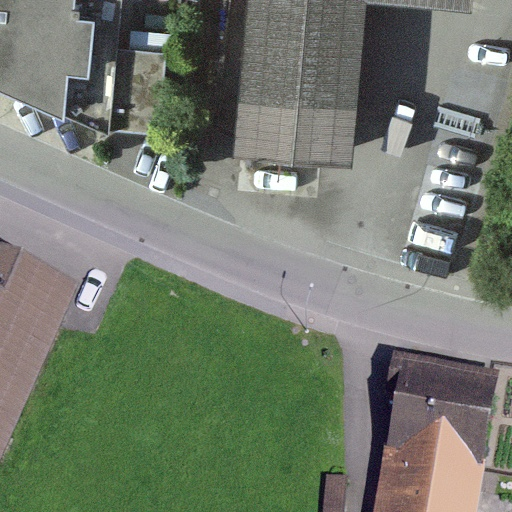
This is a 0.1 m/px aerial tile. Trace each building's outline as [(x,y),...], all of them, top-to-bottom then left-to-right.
[(0,0),(0,77),(106,123),(116,41),(120,0),(0,0)] [(239,0),(228,146),(358,157),(371,0),(443,0),(476,3),(475,0),(239,0)] [(168,47),(116,41),(106,123),(159,129),(168,47)] [(0,255),(0,466),(8,469),(84,292),(0,255)] [(386,463),(488,476),(499,387),(397,374),(386,463)] [(483,511),(488,476),(386,463),(379,511),(483,511)]
